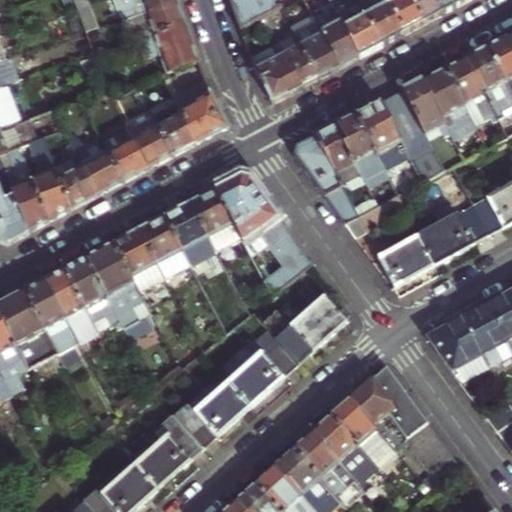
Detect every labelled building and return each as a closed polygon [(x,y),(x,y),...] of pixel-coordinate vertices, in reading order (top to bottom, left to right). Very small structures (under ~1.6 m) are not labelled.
[(83,0),(74,0),(79,11),(87,8),(83,0)] [(176,0),(111,0),(120,23),(177,3),(176,0)] [(241,34),(259,24),(282,12),(275,0),(241,0),(231,6),(238,24),(241,34)] [(275,0),(282,12),(296,4),(293,0),(275,0)] [(329,0),(333,6),(361,61),(375,54),(383,49),(360,7),(356,0),(329,0)] [(385,0),(372,0),(360,7),(383,49),(398,42),(405,38),(385,0)] [(385,0),(405,38),(410,35),(419,30),(425,27),(410,0),(385,0)] [(410,0),(425,27),(435,22),(445,17),(435,0),(410,0)] [(435,0),(445,17),(456,11),(462,8),(458,0),(435,0)] [(139,44),(186,27),(183,20),(177,3),(120,23),(129,48),(139,44)] [(361,61),(333,6),(312,17),(342,71),(353,65),(361,61)] [(87,8),(79,11),(87,35),(95,32),(87,8)] [(342,71),(312,17),(290,28),(319,83),(334,75),(342,71)] [(194,48),(186,27),(139,44),(146,63),(161,58),(167,74),(200,64),(199,62),(194,48)] [(319,83),(290,28),(268,41),(297,95),(311,88),(319,83)] [(254,67),(273,107),(287,100),(297,95),(268,41),(248,52),(254,67)] [(488,51),(511,98),(511,49),(507,41),(501,44),(488,51)] [(511,126),(509,128),(505,120),(511,115),(511,98),(488,51),(479,56),(464,64),(473,81),(477,79),(487,97),(484,99),(494,118),(507,143),(511,140),(511,126)] [(6,64),(0,65),(0,93),(12,89),(24,84),(15,60),(6,64)] [(477,79),(473,81),(464,64),(458,67),(446,73),(476,128),(494,118),(484,99),(487,97),(477,79)] [(477,131),(476,128),(446,73),(439,77),(422,85),(451,139),(454,144),(477,131)] [(445,142),(451,139),(422,85),(417,88),(403,96),(425,139),(440,132),(443,139),(445,142)] [(176,103),(178,108),(198,146),(214,138),(228,130),(215,105),(208,87),(176,103)] [(0,136),(26,126),(12,89),(0,93),(0,136)] [(429,146),(425,139),(403,96),(395,99),(382,106),(409,158),(424,188),(445,176),(429,146)] [(403,162),(409,158),(382,106),(372,112),(357,120),(379,163),(398,154),(403,162)] [(173,111),(178,121),(158,131),(173,160),(188,152),(198,146),(178,108),(173,111)] [(391,186),(379,163),(357,120),(351,123),(339,129),(349,148),(345,150),(354,167),(357,166),(369,189),(373,196),(391,186)] [(32,124),(26,126),(0,136),(0,161),(1,161),(9,158),(22,153),(32,149),(41,145),(32,124)] [(333,132),(317,141),(348,200),(369,189),(357,166),(354,167),(345,150),(349,148),(339,129),(333,132)] [(165,164),(173,160),(158,131),(139,141),(134,131),(129,134),(133,140),(150,172),(165,164)] [(425,139),(429,146),(443,139),(440,132),(425,139)] [(139,178),(150,172),(133,140),(108,153),(124,186),(139,178)] [(309,145),(291,154),(345,230),(358,223),(360,222),(355,214),(348,200),(317,141),(309,145)] [(65,217),(72,213),(60,181),(46,143),(41,145),(32,149),(43,179),(34,183),(50,225),(65,217)] [(83,150),(75,155),(82,170),(83,173),(98,200),(108,195),(115,191),(124,186),(108,153),(105,149),(87,158),(83,150)] [(42,229),(50,225),(34,183),(22,153),(9,158),(14,170),(5,173),(17,204),(29,236),(42,229)] [(98,200),(83,173),(82,170),(60,181),(72,213),(87,205),(98,200)] [(313,271),(252,185),(242,183),(233,187),(218,195),(243,243),(250,258),(268,247),(284,270),(265,285),(274,303),(313,271)] [(511,189),(473,211),(490,243),(511,230),(511,189)] [(243,243),(218,195),(210,199),(192,208),(217,256),(243,243)] [(358,223),(366,240),(406,219),(397,202),(381,211),(360,222),(358,223)] [(381,211),(376,203),(355,214),(360,222),(381,211)] [(17,204),(9,207),(7,204),(0,207),(0,239),(2,245),(8,247),(18,242),(29,236),(17,204)] [(217,256),(192,208),(184,213),(165,223),(191,270),(217,256)] [(464,257),(490,243),(473,211),(418,240),(436,272),(464,257)] [(191,270),(165,223),(159,226),(141,235),(166,283),(191,270)] [(358,223),(345,230),(356,245),(366,240),(358,223)] [(139,298),(166,283),(141,235),(131,241),(114,250),(139,298)] [(419,281),(436,272),(418,240),(379,261),(397,293),(419,281)] [(134,314),(145,308),(139,298),(114,250),(105,254),(88,263),(124,333),(131,347),(152,335),(145,322),(140,325),(134,314)] [(119,336),(124,333),(88,263),(80,267),(65,275),(98,340),(110,334),(111,336),(117,333),(119,336)] [(98,340),(65,275),(56,280),(46,286),(79,350),(98,340)] [(37,290),(25,296),(58,360),(65,372),(80,364),(74,352),(79,350),(46,286),(37,290)] [(0,309),(0,323),(27,376),(58,360),(25,296),(15,302),(0,309)] [(511,296),(503,301),(490,309),(511,349),(511,348),(511,296)] [(291,331),(275,314),(260,327),(269,337),(298,371),(329,343),(348,326),(326,301),(291,331)] [(134,314),(140,325),(145,322),(151,320),(145,308),(134,314)] [(481,313),(464,323),(492,376),(511,364),(511,350),(511,349),(490,309),(481,313)] [(27,376),(0,323),(0,378),(12,401),(25,394),(18,380),(27,376)] [(450,331),(428,343),(463,392),(492,376),(464,323),(450,331)] [(229,386),(251,411),(276,390),(298,371),(269,337),(253,351),(260,359),(229,386)] [(377,436),(388,427),(406,449),(429,430),(387,372),(370,387),(350,405),(377,436)] [(0,406),(12,401),(0,378),(0,406)] [(173,419),(204,453),(231,429),(251,411),(229,386),(193,417),(186,409),(173,419)] [(377,474),(396,457),(377,436),(350,405),(342,412),(331,422),(377,474)] [(486,424),(496,437),(511,426),(511,413),(511,411),(486,424)] [(161,430),(169,439),(135,469),(157,494),(183,472),(204,453),(173,419),(161,430)] [(353,485),(358,490),(377,474),(331,422),(324,427),(314,437),(327,452),(324,454),(339,471),(340,470),(353,485)] [(511,426),(496,437),(511,459),(511,426)] [(438,442),(429,430),(406,449),(415,460),(438,442)] [(304,445),(293,455),(334,501),(353,485),(340,470),(339,471),(324,454),(327,452),(314,437),(304,445)] [(455,464),(438,442),(415,460),(432,482),(455,464)] [(309,511),(333,511),(339,507),(334,501),(293,455),(285,462),(273,472),(286,487),(289,485),(302,499),(300,501),(309,511)] [(464,476),(455,464),(432,482),(424,489),(434,500),(464,476)] [(83,506),(88,511),(136,511),(157,494),(135,469),(108,492),(104,487),(83,506)] [(275,511),(309,511),(300,501),(302,499),(289,485),(286,487),(273,472),(266,478),(255,488),(275,511)] [(275,511),(255,488),(247,495),(235,506),(240,511),(275,511)]
